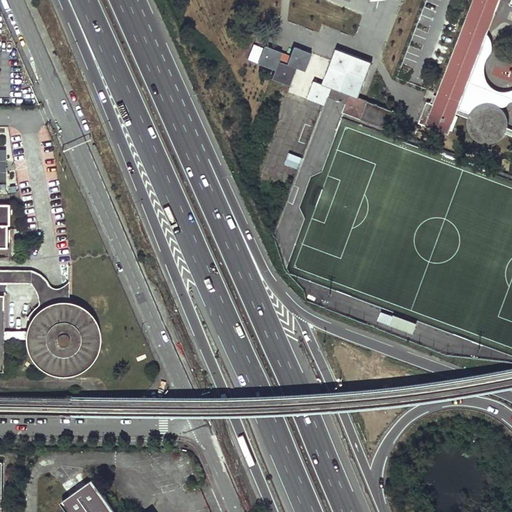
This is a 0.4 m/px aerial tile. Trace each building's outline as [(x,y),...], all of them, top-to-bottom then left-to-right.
[(431,91),(420,123),(447,133),(455,112),(469,117),(468,120),(468,123),(469,126),(470,130),(471,133),(474,136),(479,140),(482,141),(485,142),(490,142),(494,141),(496,140),(498,139),(501,137),(504,133),(506,131),(507,128),(508,125),(508,122),(508,120),(507,117),(506,114),(505,112),(503,110),(501,107),(499,106),(497,105),(494,103),(491,103),(488,103),(485,103),(482,103),(479,105),(476,107),(474,108),(472,111),(471,112),(471,113),(457,108),(498,0),(511,0),(510,5),(511,5),(511,0),(473,0),(434,103),(431,91)] [(311,54),(294,48),(291,56),(265,46),(258,65),(275,72),(272,80),(290,87),(296,70),(304,73),(311,54)] [(337,48),(323,83),(314,80),(307,98),(368,121),(375,103),(358,96),(372,61),(337,48)] [(289,151),(285,164),(299,168),(303,156),(289,151)] [(8,224),(8,204),(0,203),(0,256),(3,257),(3,256),(8,256),(8,245),(6,245),(6,224),(8,224)] [(68,306),(68,281),(64,286),(63,287),(62,287),(60,288),(59,288),(57,288),(55,288),(53,288),(51,287),(50,285),(45,280),(44,279),(43,277),(41,276),(39,274),(38,273),(36,272),(34,271),(32,270),(30,270),(28,270),(24,270),(0,269),(0,294),(2,294),(3,290),(3,288),(5,285),(9,284),(30,284),(34,291),(38,305),(42,303),(46,309),(48,308),(52,307),(56,306),(60,305),(64,305),(68,306)] [(0,370),(2,370),(2,339),(29,338),(29,342),(30,346),(31,350),(33,354),(35,358),(37,361),(41,364),(44,366),(48,368),(51,370),(56,371),(60,372),(64,372),(68,371),(72,370),(76,369),(80,367),(83,364),(86,362),(89,358),(91,355),(93,351),(94,347),(95,343),(95,339),(95,335),(94,331),(93,327),(91,323),(89,319),(87,316),(83,313),(80,311),(76,309),(73,307),(68,306),(64,305),(60,305),(56,306),(52,307),(48,308),(46,309),(42,303),(38,305),(37,306),(36,307),(34,309),(32,311),(30,313),(28,316),(27,318),(33,322),(31,326),(30,331),(2,332),(2,294),(0,294),(0,370)] [(415,324),(391,314),(387,325),(411,334),(415,324)] [(117,511),(93,478),(62,500),(70,511),(117,511)]
